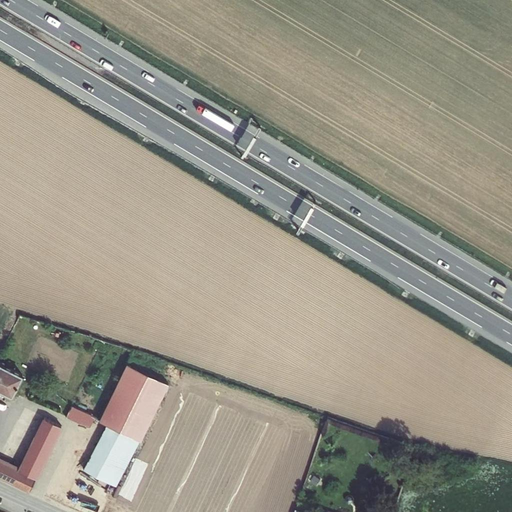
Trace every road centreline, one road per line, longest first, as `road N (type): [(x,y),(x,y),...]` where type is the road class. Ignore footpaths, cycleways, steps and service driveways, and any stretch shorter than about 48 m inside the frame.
road 1 (motorway): [(0,30),(511,335)]
road 2 (motorway): [(511,300),(10,0)]
